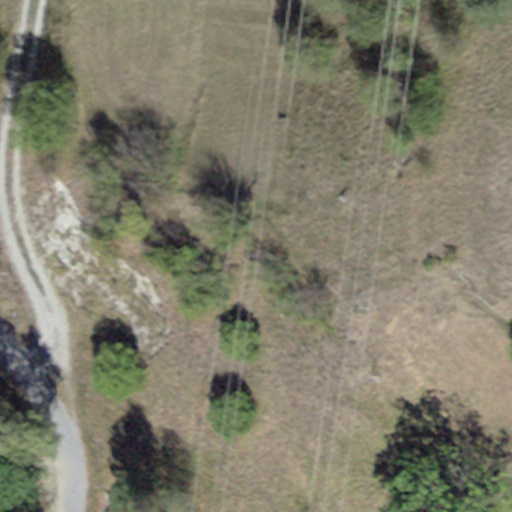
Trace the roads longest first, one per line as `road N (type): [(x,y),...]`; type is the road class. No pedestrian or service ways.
road 1 (track): [(57,453),(12,227),(14,88),(33,0)]
road 2 (track): [(0,365),(57,453),(51,511)]
